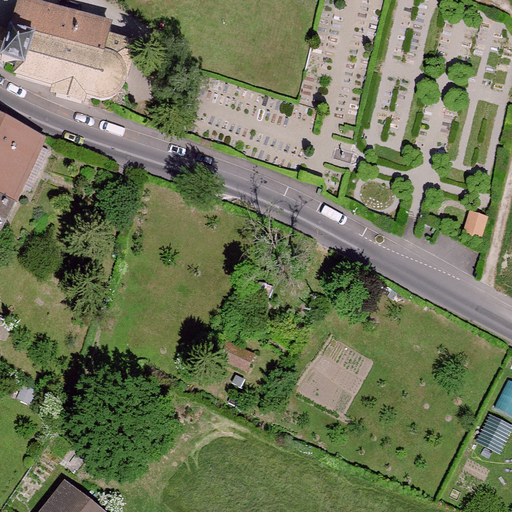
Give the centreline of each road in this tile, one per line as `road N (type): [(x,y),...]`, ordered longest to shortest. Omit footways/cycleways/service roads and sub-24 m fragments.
road 1 (tertiary): [(0,100),(63,131),(304,217),(511,326)]
road 2 (track): [(480,305),(511,178)]
